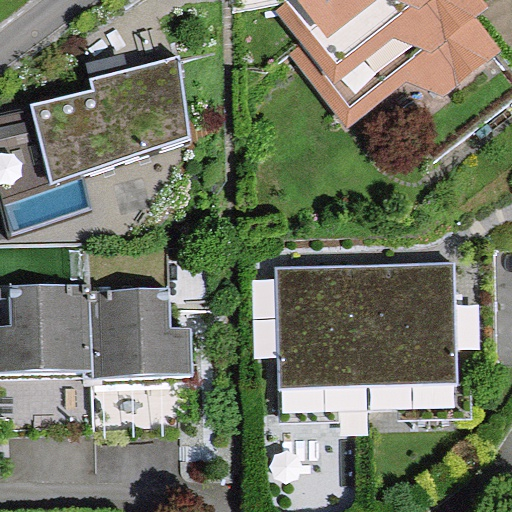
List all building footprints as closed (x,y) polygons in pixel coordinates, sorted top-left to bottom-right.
[(290,27),(324,0),(301,0),(302,0),(282,16),(290,27)] [(323,91),(438,0),(324,0),(290,27),(306,46),(294,55),(323,91)] [(470,0),(438,0),(323,91),(352,127),(414,77),(433,100),(495,51),(471,22),(482,14),(470,0)] [(0,188),(7,207),(194,140),(184,60),(91,85),(94,92),(37,113),(44,130),(0,145),(0,188)] [(457,271),(368,274),(374,418),(463,415),(457,271)] [(368,274),(279,278),(285,422),(374,418),(368,274)] [(91,294),(94,378),(191,376),(190,337),(169,338),(168,292),(91,294)] [(0,380),(94,378),(91,294),(14,296),(15,336),(0,336),(0,380)]
